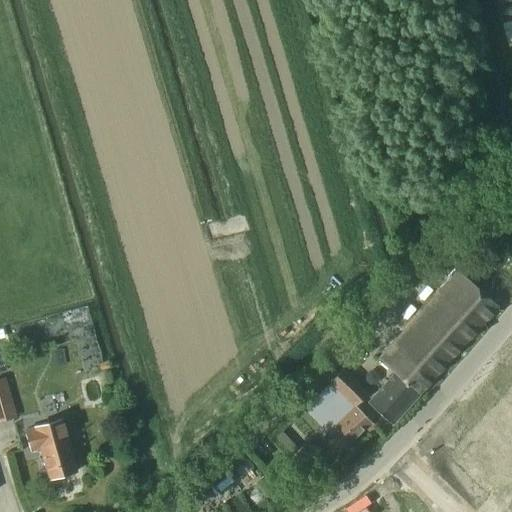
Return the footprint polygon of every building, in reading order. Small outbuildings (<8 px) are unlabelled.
[(425,388),(498,307),(455,269),(383,350),(425,388)] [(392,425),(425,388),(383,350),(376,357),(392,371),(366,401),(392,425)] [(353,407),(355,405),(368,392),(343,367),(328,380),(353,407)] [(353,407),(328,380),(328,381),(327,380),(300,405),(332,439),(326,445),(336,456),(364,428),(371,435),(378,429),(355,405),(353,407)] [(511,423),(495,409),(462,446),(488,470),(499,457),(511,468),(511,423)] [(43,423),(25,428),(31,451),(39,448),(47,480),(76,472),(67,436),(66,437),(61,418),(43,423)]
